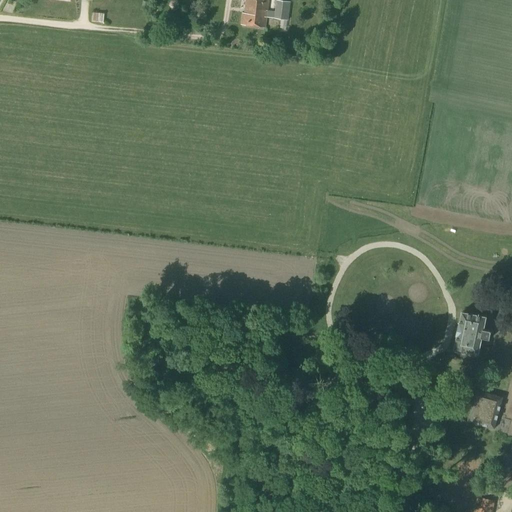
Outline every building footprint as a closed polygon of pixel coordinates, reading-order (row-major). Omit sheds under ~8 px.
[(275,12),(267,11),(268,0),(244,0),(243,14),(241,14),(240,26),(265,29),(266,18),(288,21),(290,2),(276,1),(275,12)] [(149,10),(151,3),(143,1),(141,9),(149,10)] [(102,23),(103,14),(92,13),(91,22),(102,23)] [(489,340),(491,332),(483,330),(486,318),(461,312),(452,353),(457,358),(471,361),(477,358),(481,338),(489,340)] [(493,430),(502,398),(475,390),(466,422),(493,430)] [(490,511),(493,502),(481,499),(478,511),(490,511)]
